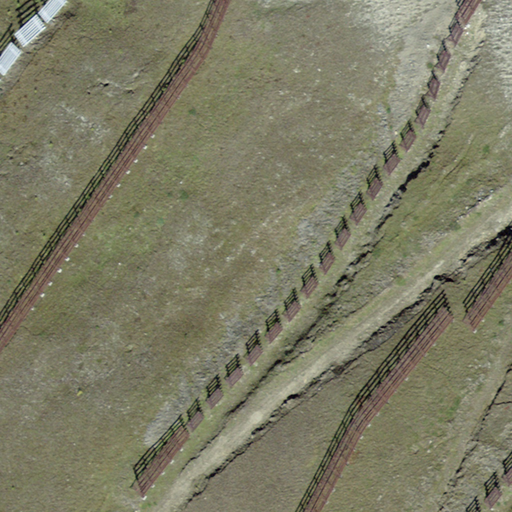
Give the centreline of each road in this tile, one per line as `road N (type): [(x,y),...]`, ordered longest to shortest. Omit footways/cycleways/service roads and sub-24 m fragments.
road 1 (track): [(155,511),(259,406),(511,193)]
road 2 (track): [(511,339),(429,511)]
